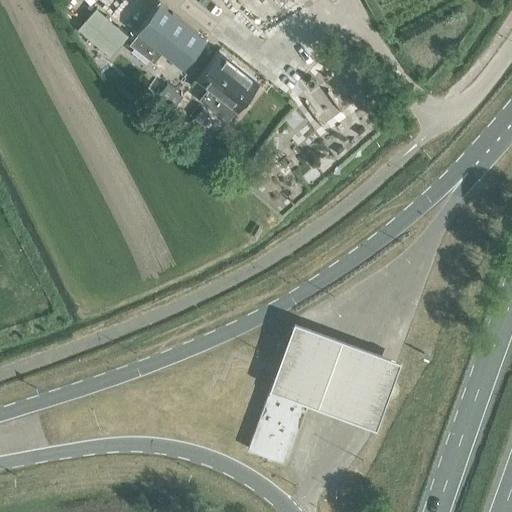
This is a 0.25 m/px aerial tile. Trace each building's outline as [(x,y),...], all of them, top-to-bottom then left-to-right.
[(159,3),(136,32),(128,42),(154,62),(162,52),(184,69),(206,40),(159,3)] [(112,7),(105,15),(96,8),(78,29),(110,56),(134,27),(112,7)] [(237,110),(259,81),(219,50),(196,79),(208,88),(199,99),(227,121),(236,109),(237,110)] [(167,84),(157,97),(173,109),(183,96),(167,84)] [(202,109),(194,118),(201,124),(209,114),(202,109)] [(401,361),(294,322),(270,389),(376,428),(401,361)] [(272,383),(248,448),(286,462),(308,401),(310,397),(273,383),(272,383)]
